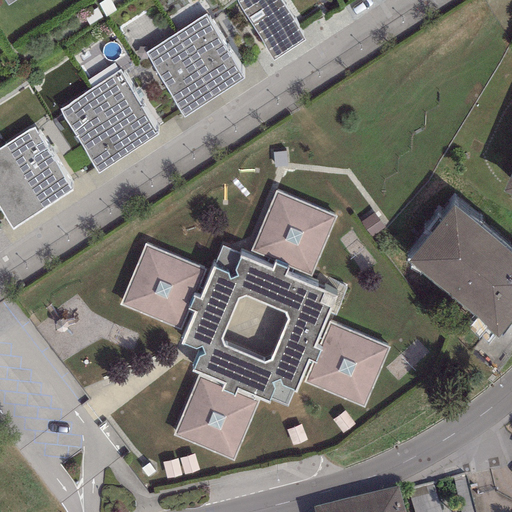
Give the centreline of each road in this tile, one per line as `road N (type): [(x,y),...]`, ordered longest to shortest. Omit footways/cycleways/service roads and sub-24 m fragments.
road 1 (residential): [(403,0),(0,273)]
road 2 (residential): [(511,391),(411,461),(257,511)]
